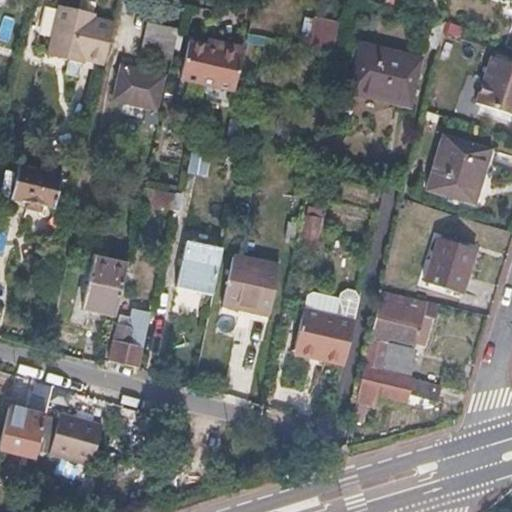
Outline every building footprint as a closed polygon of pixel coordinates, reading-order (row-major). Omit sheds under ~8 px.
[(93,14),(58,6),(46,56),(69,61),(70,56),(104,64),(113,23),(92,18),(93,14)] [(348,26),(319,19),(312,50),(340,57),(348,26)] [(443,26),(431,23),(425,50),(437,53),(443,26)] [(176,30),(146,24),(140,53),(169,59),(176,30)] [(203,39),(202,45),(185,41),(177,80),(230,93),(240,47),(219,43),(203,39)] [(423,61),(359,46),(348,97),(411,111),(423,61)] [(511,59),(489,53),(475,103),(511,113),(511,59)] [(159,76),(117,66),(109,100),(143,108),(140,120),(156,124),(159,108),(155,107),(159,76)] [(490,152),(442,135),(423,191),(471,206),(490,152)] [(245,152),(225,148),(218,178),(238,183),(245,152)] [(64,177),(21,167),(13,201),(56,211),(64,177)] [(302,222),(301,226),(300,231),(317,235),(319,226),(302,222)] [(301,226),(289,223),(285,242),(297,244),(300,231),(301,226)] [(317,235),(300,231),(297,244),(296,247),(313,251),(317,235)] [(480,248),(438,234),(424,277),(466,291),(480,248)] [(222,251),(188,242),(176,288),(211,297),(222,251)] [(127,261),(95,253),(83,306),(115,313),(127,261)] [(278,269),(234,259),(224,302),(248,307),(247,311),(267,315),(278,269)] [(305,299),(302,312),(352,324),(357,300),(354,294),(346,292),(339,296),(337,302),(311,295),(305,299)] [(432,325),(376,307),(362,363),(405,375),(411,354),(382,345),(383,339),(425,352),(432,325)] [(129,325),(117,323),(109,359),(138,367),(149,312),(133,308),(129,325)] [(352,324),(302,312),(293,350),(327,358),(326,364),(341,368),(352,324)] [(293,350),(292,356),(326,364),(327,358),(293,350)] [(438,388),(362,366),(349,419),(359,421),(364,399),(373,401),(375,392),(402,398),(403,391),(435,400),(438,388)] [(45,422),(9,412),(0,448),(0,452),(35,462),(45,422)] [(78,419),(64,416),(54,457),(96,467),(106,426),(93,423),(94,418),(79,415),(78,419)] [(191,423),(174,419),(166,448),(183,453),(191,423)]
